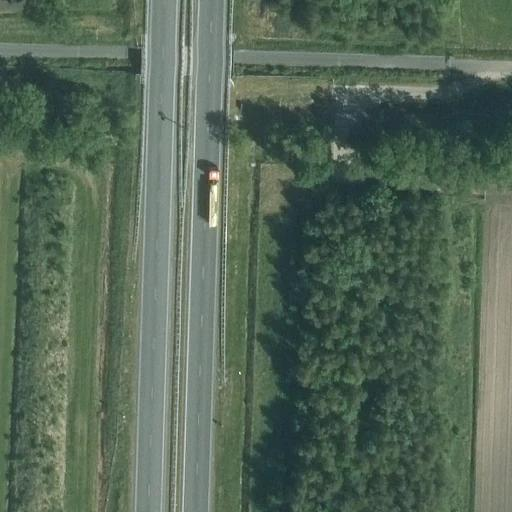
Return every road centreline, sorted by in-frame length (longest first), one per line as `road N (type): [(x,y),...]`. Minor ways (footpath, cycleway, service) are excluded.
road 1 (trunk): [(163,0),(146,511)]
road 2 (trunk): [(194,511),(209,0)]
road 3 (track): [(481,66),(480,79),(454,93),(352,98),(341,162),(358,180),(481,191)]
